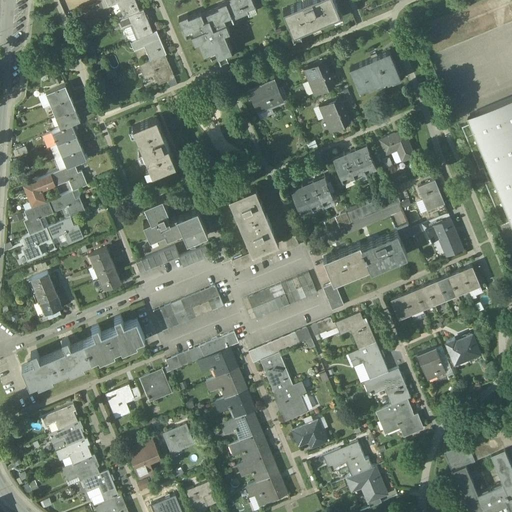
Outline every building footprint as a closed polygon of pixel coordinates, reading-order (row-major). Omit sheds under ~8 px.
[(105,0),(108,6),(118,2),(124,17),(139,10),(135,0),(105,0)] [(227,0),(217,4),(219,7),(226,22),(233,19),(232,17),(248,11),(249,13),(257,10),(252,0),(227,0)] [(334,0),(304,0),(283,9),(293,33),(292,33),(293,37),(301,34),(300,30),(312,25),(314,29),(322,25),(320,21),(333,16),(335,20),(343,17),(341,12),(340,13),(334,0)] [(219,7),(202,14),(201,11),(188,16),(187,14),(179,17),(186,36),(191,34),(195,42),(199,40),(204,53),(209,50),(212,56),(218,53),(221,60),(228,57),(226,52),(232,50),(224,32),(229,30),(226,22),(219,7)] [(124,17),(117,19),(121,28),(131,24),(137,38),(153,32),(143,9),(124,17)] [(137,38),(130,41),(134,50),(144,46),(151,60),(165,54),(166,54),(156,30),(153,32),(137,38)] [(390,50),(350,67),(360,91),(387,79),(388,81),(400,76),(390,50)] [(151,60),(139,65),(143,75),(153,71),(159,84),(175,77),(165,54),(151,60)] [(324,59),(304,67),(309,80),(329,72),(324,59)] [(329,72),(309,80),(314,93),(335,85),(329,72)] [(274,79),(250,89),(259,111),(283,101),(274,79)] [(65,84),(46,92),(51,104),(70,96),(65,84)] [(70,96),(51,104),(56,116),(75,108),(70,96)] [(339,96),(319,104),(324,117),(344,109),(339,96)] [(511,96),(470,114),(473,122),(511,215),(511,96)] [(75,108),(56,116),(61,128),(72,123),(80,120),(75,108)] [(344,109),(324,117),(330,130),(350,122),(344,109)] [(164,136),(156,117),(133,127),(152,174),(176,164),(168,145),(168,144),(168,145),(164,136),(165,136),(164,136)] [(511,220),(511,215),(473,122),(462,126),(479,169),(483,168),(488,180),(485,182),(502,225),(511,220)] [(61,128),(53,131),(57,143),(77,135),(72,123),(61,128)] [(404,129),(380,139),(386,153),(397,148),(402,160),(414,155),(404,129)] [(53,131),(43,135),(48,147),(50,146),(57,143),(53,131)] [(77,135),(57,143),(62,155),(82,147),(77,135)] [(308,143),(310,149),(317,146),(315,141),(308,143)] [(57,143),(50,146),(55,158),(62,155),(57,143)] [(367,145),(356,149),(365,171),(376,166),(367,145)] [(16,157),(28,152),(25,146),(14,150),(16,157)] [(82,147),(62,155),(67,167),(74,164),(86,159),(82,147)] [(365,171),(356,149),(345,154),(354,175),(365,171)] [(354,175),(345,154),(334,158),(343,180),(354,175)] [(383,160),(386,168),(392,165),(389,157),(383,160)] [(67,167),(51,174),(56,185),(69,180),(73,190),(87,184),(82,170),(78,172),(74,164),(67,167)] [(51,174),(27,184),(30,192),(26,193),(32,207),(46,201),(42,191),(56,185),(51,174)] [(325,176),(314,181),(323,203),(334,198),(325,176)] [(435,179),(418,186),(427,210),(444,203),(435,179)] [(314,181),(303,185),(312,207),(323,203),(314,181)] [(229,196),(241,222),(265,212),(255,185),(229,196)] [(303,185),(292,190),(301,212),(312,207),(303,185)] [(72,190),(49,200),(53,212),(67,206),(71,217),(85,211),(80,197),(76,198),(72,190)] [(394,192),(389,195),(393,205),(399,203),(394,192)] [(389,195),(383,197),(387,207),(393,205),(389,195)] [(176,234),(170,219),(167,212),(169,211),(162,196),(144,204),(151,221),(143,224),(150,239),(165,233),(167,238),(176,234)] [(383,197),(377,200),(381,210),(387,207),(383,197)] [(347,207),(348,212),(354,209),(360,207),(366,205),(364,200),(362,201),(361,199),(356,201),(357,204),(347,207)] [(410,205),(409,199),(401,202),(403,207),(410,205)] [(32,207),(25,210),(28,218),(24,220),(30,234),(44,228),(40,217),(53,212),(49,200),(32,207)] [(377,200),(371,202),(376,212),(381,210),(377,200)] [(371,202),(366,205),(370,215),(376,212),(371,202)] [(366,205),(360,207),(364,217),(370,215),(366,205)] [(360,207),(354,209),(358,219),(364,217),(360,207)] [(197,208),(170,219),(176,234),(183,231),(187,241),(208,232),(197,208)] [(354,209),(348,212),(353,222),(358,219),(354,209)] [(13,215),(16,221),(27,216),(24,210),(13,215)] [(265,212),(241,222),(252,251),(253,251),(278,241),(265,212)] [(346,212),(329,218),(334,229),(350,223),(346,212)] [(70,217),(47,227),(51,238),(65,233),(69,243),(83,237),(78,223),(74,225),(70,217)] [(329,218),(318,223),(323,234),(334,229),(329,218)] [(463,248),(451,218),(426,228),(429,237),(428,237),(430,241),(439,237),(446,255),(463,248)] [(407,223),(396,228),(397,230),(401,240),(412,235),(407,223)] [(421,224),(410,229),(412,235),(424,230),(421,224)] [(30,234),(23,237),(26,244),(22,246),(28,260),(42,254),(38,244),(51,238),(47,227),(44,228),(30,234)] [(397,230),(361,245),(370,266),(371,269),(407,254),(401,240),(397,230)] [(252,251),(232,260),(237,271),(299,245),(295,234),(278,241),(253,251),(252,251)] [(359,241),(324,256),(334,281),(370,266),(361,245),(359,241)] [(106,246),(90,253),(95,264),(111,258),(106,246)] [(179,257),(175,246),(169,249),(174,259),(179,257)] [(210,256),(205,246),(200,248),(205,258),(210,256)] [(200,248),(195,250),(199,260),(205,258),(200,248)] [(174,259),(169,249),(164,251),(168,261),(174,259)] [(195,250),(190,252),(194,262),(199,260),(195,250)] [(164,251),(158,253),(163,263),(168,261),(164,251)] [(194,262),(190,252),(184,254),(189,265),(194,262)] [(163,263),(158,253),(153,256),(157,266),(163,263)] [(189,265),(184,254),(179,257),(183,267),(189,265)] [(153,256),(147,258),(152,268),(157,266),(153,256)] [(111,258),(95,264),(100,276),(116,269),(111,258)] [(147,258),(142,260),(146,270),(152,268),(147,258)] [(146,270),(142,260),(136,262),(140,273),(146,270)] [(480,284),(472,264),(460,269),(468,289),(480,284)] [(116,269),(100,276),(105,288),(121,281),(116,269)] [(460,269),(449,274),(457,294),(468,289),(460,269)] [(47,271),(31,277),(36,289),(52,282),(47,271)] [(313,281),(309,271),(303,274),(307,284),(313,281)] [(303,274),(298,276),(302,286),(307,284),(303,274)] [(449,274),(437,279),(445,298),(457,294),(449,274)] [(302,286),(298,276),(292,278),(296,289),(302,286)] [(292,278),(286,281),(291,291),(296,289),(292,278)] [(437,279),(425,283),(434,303),(445,298),(437,279)] [(291,291),(286,281),(281,283),(285,293),(291,291)] [(313,281),(307,284),(312,294),(317,292),(313,281)] [(52,282),(36,289),(41,301),(57,294),(52,282)] [(344,304),(335,282),(323,287),(332,309),(344,304)] [(281,283),(270,287),(274,298),(280,295),(285,293),(281,283)] [(425,283),(414,288),(422,308),(434,303),(425,283)] [(307,284),(302,286),(306,296),(312,294),(307,284)] [(215,285),(209,287),(214,297),(219,295),(215,285)] [(302,286),(296,289),(300,299),(306,296),(302,286)] [(214,297),(209,287),(204,289),(208,299),(214,297)] [(270,287),(259,292),(263,302),(274,298),(270,287)] [(422,308),(414,288),(402,293),(411,313),(422,308)] [(208,299),(204,289),(198,291),(203,301),(208,299)] [(300,299),(296,289),(291,291),(295,301),(300,299)] [(203,301),(198,291),(193,294),(197,304),(203,301)] [(291,291),(285,293),(289,303),(295,301),(291,291)] [(259,292),(248,297),(252,307),(263,302),(259,292)] [(285,293),(280,295),(284,305),(289,303),(285,293)] [(411,313),(402,293),(391,298),(399,318),(411,313)] [(57,294),(41,301),(46,312),(62,306),(57,294)] [(193,294),(187,296),(191,306),(197,304),(193,294)] [(219,295),(214,297),(218,307),(223,305),(219,295)] [(280,295),(274,298),(278,308),(284,305),(280,295)] [(187,296),(182,298),(186,308),(191,306),(187,296)] [(218,307),(214,297),(208,299),(212,309),(218,307)] [(252,307),(248,297),(242,299),(247,309),(252,307)] [(186,308),(182,298),(176,300),(180,311),(186,308)] [(263,302),(252,307),(256,317),(278,308),(274,298),(263,302)] [(212,309),(208,299),(203,301),(207,312),(212,309)] [(176,300),(171,303),(175,313),(180,311),(176,300)] [(207,312),(203,301),(197,304),(201,314),(207,312)] [(171,303),(165,305),(169,315),(175,313),(171,303)] [(197,304),(191,306),(196,316),(201,314),(197,304)] [(169,315),(165,305),(160,307),(164,317),(169,315)] [(191,306),(186,308),(190,318),(196,316),(191,306)] [(160,307),(154,310),(158,320),(164,317),(160,307)] [(190,318),(186,308),(180,311),(184,321),(190,318)] [(180,311),(175,313),(179,323),(184,321),(180,311)] [(376,341),(367,320),(364,321),(360,311),(335,321),(340,332),(350,328),(359,348),(376,341)] [(175,313),(169,315),(174,325),(179,323),(175,313)] [(118,326),(109,329),(117,348),(144,337),(137,318),(124,323),(121,315),(114,318),(118,326)] [(174,325),(169,315),(164,317),(168,328),(174,325)] [(331,316),(323,320),(327,330),(335,327),(331,316)] [(164,317),(158,320),(162,330),(168,328),(164,317)] [(327,330),(323,320),(317,322),(321,332),(327,330)] [(317,322),(311,325),(315,335),(321,332),(317,322)] [(91,359),(117,348),(109,329),(101,332),(98,324),(92,327),(95,335),(83,340),(91,359)] [(312,337),(307,326),(301,328),(306,340),(312,337)] [(306,340),(301,328),(295,331),(300,342),(306,340)] [(234,330),(228,333),(233,344),(239,342),(234,330)] [(300,342),(295,331),(289,333),(294,344),(300,342)] [(472,332),(455,339),(455,337),(446,341),(453,356),(455,361),(480,351),(472,332)] [(233,344),(228,333),(222,335),(227,346),(233,344)] [(289,333),(284,336),(288,347),(294,344),(289,333)] [(227,346),(222,335),(217,338),(221,349),(226,347),(227,346)] [(284,336),(278,338),(283,349),(288,347),(284,336)] [(65,347),(53,353),(61,372),(91,359),(83,340),(71,345),(68,337),(61,340),(65,347)] [(217,338),(211,340),(216,351),(221,349),(217,338)] [(283,349),(278,338),(272,341),(277,352),(279,351),(283,349)] [(216,351),(211,340),(206,342),(210,353),(216,351)] [(272,341),(266,343),(271,354),(277,352),(272,341)] [(388,370),(376,341),(359,348),(348,352),(353,363),(362,359),(370,378),(388,370)] [(210,353),(206,342),(200,345),(204,356),(210,353)] [(266,343),(260,345),(265,357),(271,354),(266,343)] [(200,345),(193,347),(198,358),(204,356),(200,345)] [(260,345),(255,348),(259,359),(261,358),(265,357),(260,345)] [(436,345),(417,353),(428,379),(446,371),(436,345)] [(198,358),(193,347),(188,350),(192,361),(198,358)] [(204,356),(198,358),(202,370),(211,367),(213,366),(217,375),(221,373),(222,373),(235,368),(238,366),(233,353),(229,355),(226,347),(210,353),(204,356)] [(255,348),(249,350),(253,361),(259,359),(255,348)] [(61,372),(53,353),(40,358),(37,350),(31,352),(34,360),(22,365),(30,384),(61,372)] [(192,361),(188,350),(182,352),(187,363),(192,361)] [(265,357),(261,358),(275,391),(293,383),(279,351),(277,352),(271,354),(265,357)] [(182,352),(176,354),(181,366),(187,363),(182,352)] [(181,366),(176,354),(171,357),(176,368),(181,366)] [(453,356),(447,358),(451,368),(457,366),(455,361),(453,356)] [(171,357),(166,359),(168,365),(170,370),(176,368),(171,357)] [(411,396),(398,366),(388,370),(370,378),(364,381),(369,394),(372,392),(371,391),(385,385),(393,403),(407,397),(411,396)] [(162,367),(140,376),(150,400),(172,391),(164,372),(162,367)] [(235,368),(222,373),(221,373),(217,375),(206,379),(211,391),(219,387),(220,388),(222,387),(225,396),(230,394),(243,389),(247,387),(241,374),(238,375),(235,368)] [(293,383),(275,391),(286,418),(307,410),(300,394),(306,391),(301,380),(293,383)] [(129,383),(106,392),(116,416),(128,411),(124,402),(135,398),(134,397),(131,388),(129,383)] [(141,394),(137,385),(131,388),(134,397),(141,394)] [(243,389),(230,394),(225,396),(215,400),(219,411),(229,407),(229,408),(230,407),(234,417),(239,415),(249,411),(255,408),(250,395),(246,396),(243,389)] [(393,403),(376,410),(384,430),(399,423),(404,435),(424,427),(418,412),(414,413),(407,397),(393,403)] [(73,403),(42,416),(46,425),(56,421),(59,428),(78,421),(78,420),(74,410),(76,409),(73,403)] [(249,411),(239,415),(234,417),(221,422),(226,433),(235,429),(235,430),(237,430),(240,438),(245,436),(245,437),(261,430),(256,417),(252,418),(249,411)] [(318,418),(292,429),(298,444),(314,438),(316,444),(327,440),(318,418)] [(78,421),(59,428),(49,432),(53,442),(63,438),(66,445),(85,438),(85,437),(81,427),(83,426),(80,419),(78,420),(78,421)] [(511,421),(493,430),(496,438),(511,431),(511,421)] [(186,422),(162,432),(170,450),(180,445),(181,448),(194,442),(186,422)] [(261,430),(245,437),(245,436),(240,438),(230,443),(234,454),(243,451),(243,452),(245,451),(249,459),(253,457),(270,451),(261,430)] [(493,430),(467,441),(475,458),(490,452),(500,448),(496,438),(493,430)] [(511,431),(496,438),(500,448),(504,446),(511,442),(511,431)] [(85,438),(66,445),(56,449),(60,459),(70,455),(73,462),(92,454),(88,444),(90,443),(87,436),(85,437),(85,438)] [(152,437),(128,446),(140,475),(150,471),(146,461),(159,455),(152,437)] [(366,459),(358,440),(324,454),(328,465),(330,470),(332,469),(331,467),(346,461),(352,474),(372,466),(368,457),(366,459)] [(467,441),(444,450),(451,468),(465,462),(475,458),(467,441)] [(511,465),(504,446),(500,448),(490,452),(502,481),(477,491),(465,462),(451,468),(469,511),(485,511),(483,505),(496,500),(506,496),(508,495),(511,504),(511,465)] [(270,451),(253,457),(249,459),(238,463),(243,475),(251,471),(252,472),(254,471),(257,480),(262,478),(279,471),(270,451)] [(92,454),(73,462),(63,466),(67,475),(77,471),(81,479),(82,479),(99,472),(95,461),(97,460),(94,453),(92,454)] [(22,463),(20,458),(14,460),(14,461),(8,466),(9,468),(22,463)] [(377,475),(373,465),(372,466),(352,474),(346,476),(352,490),(354,489),(353,486),(364,481),(367,487),(365,488),(370,499),(379,495),(387,492),(379,473),(377,475)] [(99,472),(82,479),(87,490),(101,484),(107,498),(119,493),(108,468),(99,472)] [(25,471),(20,474),(23,480),(29,477),(25,471)] [(279,471),(262,478),(257,480),(247,484),(251,495),(257,493),(261,503),(287,492),(279,471)] [(142,488),(150,485),(147,478),(139,481),(142,488)] [(210,479),(186,489),(194,507),(204,503),(205,505),(218,500),(210,479)] [(35,480),(25,485),(28,491),(38,486),(35,480)] [(107,498),(95,503),(98,511),(107,509),(108,511),(129,511),(121,492),(119,493),(107,498)] [(183,511),(175,493),(152,503),(155,511),(183,511)] [(370,499),(368,500),(371,506),(382,501),(379,495),(370,499)] [(511,511),(511,504),(508,495),(506,496),(496,500),(483,505),(485,511),(511,511)] [(43,501),(46,506),(52,503),(49,498),(43,501)]
